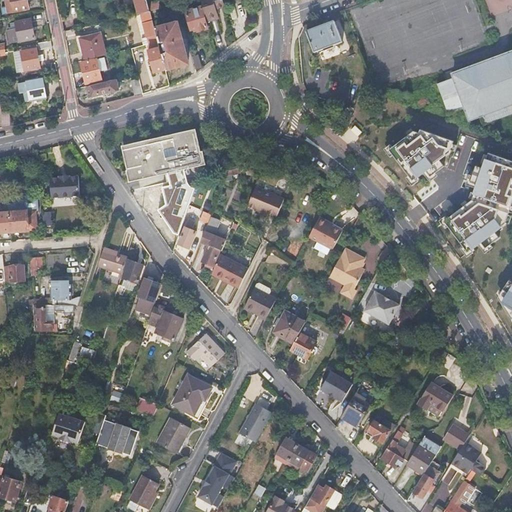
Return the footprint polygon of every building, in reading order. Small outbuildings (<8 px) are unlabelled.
[(10,0),(11,0),(5,1),(8,15),(29,11),(26,0),(10,0)] [(134,0),(138,15),(150,12),(150,10),(148,3),(147,0),(134,0)] [(203,0),(200,1),(207,24),(218,20),(215,11),(225,8),(222,0),(203,0)] [(159,1),(148,3),(150,10),(160,7),(159,1)] [(192,9),(184,11),(191,31),(196,30),(197,34),(207,31),(200,10),(193,12),(192,9)] [(150,12),(138,15),(140,23),(152,20),(150,12)] [(17,30),(15,31),(17,43),(35,40),(31,20),(16,23),(17,30)] [(326,26),(305,33),(313,54),(343,43),(335,22),(326,26)] [(153,23),(141,26),(144,39),(141,40),(143,47),(149,45),(158,43),(153,23)] [(176,25),(157,30),(167,70),(187,65),(176,25)] [(98,36),(79,41),(84,61),(103,57),(98,36)] [(50,42),(37,44),(38,52),(52,49),(50,42)] [(151,52),(148,53),(153,74),(166,71),(158,43),(149,45),(151,52)] [(23,60),(20,61),(20,65),(24,64),(25,72),(40,69),(36,50),(22,53),(23,60)] [(453,78),(436,84),(447,114),(464,108),(468,120),(480,116),(483,124),(511,113),(511,51),(451,74),(453,78)] [(95,60),(79,64),(84,84),(100,81),(95,60)] [(27,83),(17,84),(19,94),(23,94),(25,103),(46,99),(43,78),(26,81),(27,83)] [(139,78),(131,79),(132,94),(141,93),(139,78)] [(117,80),(86,87),(89,99),(120,91),(117,80)] [(9,113),(1,113),(1,130),(10,128),(9,113)] [(452,167),(450,160),(460,141),(426,129),(387,150),(418,189),(452,167)] [(122,149),(129,182),(167,173),(186,169),(202,166),(195,133),(170,139),(122,149)] [(499,204),(511,211),(511,158),(494,153),(480,198),(499,204)] [(259,163),(229,170),(227,176),(247,171),(249,176),(254,175),(259,163)] [(186,169),(167,173),(171,185),(163,187),(167,204),(160,210),(174,234),(180,235),(194,188),(192,187),(188,184),(186,169)] [(50,177),(52,197),(80,195),(78,175),(69,176),(69,174),(58,175),(58,176),(50,177)] [(256,212),(264,216),(266,212),(269,214),(278,217),(285,199),(257,186),(248,205),(258,209),(256,212)] [(450,221),(470,256),(511,224),(511,211),(499,204),(480,199),(475,206),(467,213),(450,221)] [(10,212),(12,232),(29,230),(29,229),(37,228),(36,213),(28,214),(28,210),(10,212)] [(43,212),(44,226),(52,225),(50,211),(43,212)] [(201,221),(208,224),(211,217),(212,214),(205,211),(201,221)] [(0,232),(12,232),(10,212),(0,212),(0,232)] [(208,224),(205,232),(213,236),(214,235),(220,220),(211,217),(208,224)] [(310,235),(309,237),(333,249),(343,231),(328,223),(328,222),(320,217),(310,235)] [(186,227),(179,244),(190,248),(194,238),(186,235),(189,229),(186,227)] [(213,236),(205,232),(201,242),(210,246),(204,261),(214,266),(221,251),(222,251),(227,241),(214,235),(213,236)] [(128,260),(128,259),(119,256),(114,254),(115,251),(105,247),(99,267),(123,274),(128,260)] [(131,283),(137,285),(144,266),(134,262),(138,249),(132,247),(128,259),(128,260),(131,261),(125,278),(126,278),(132,281),(131,283)] [(345,249),(330,278),(345,286),(341,294),(352,299),(356,291),(354,290),(364,271),(360,268),(365,259),(345,249)] [(221,254),(214,272),(225,276),(224,279),(241,285),(249,266),(221,254)] [(31,258),(32,269),(43,268),(42,257),(31,258)] [(4,278),(5,283),(25,281),(24,265),(3,267),(4,278)] [(134,291),(137,285),(131,283),(132,281),(126,278),(124,286),(127,287),(126,288),(134,291)] [(259,279),(257,283),(271,291),(273,287),(272,284),(261,279),(259,279)] [(148,280),(137,311),(152,316),(156,305),(156,303),(155,303),(161,284),(148,280)] [(59,305),(78,306),(81,296),(72,299),(71,281),(52,281),(52,297),(52,301),(59,301),(59,305)] [(271,291),(257,283),(246,304),(260,311),(258,315),(266,319),(279,295),(271,291)] [(376,292),(366,311),(389,324),(400,305),(376,292)] [(244,308),(258,315),(260,311),(246,304),(244,308)] [(34,305),(34,315),(35,331),(52,331),(52,324),(46,324),(46,320),(46,308),(50,308),(50,305),(40,305),(34,305)] [(76,313),(78,306),(59,305),(55,305),(55,310),(65,311),(65,313),(76,313)] [(152,316),(148,329),(157,333),(166,337),(165,339),(171,342),(172,340),(175,341),(184,319),(167,312),(168,310),(156,305),(152,316)] [(295,343),(300,333),(306,321),(286,311),(275,332),(295,343)] [(351,320),(342,315),(336,326),(345,331),(351,320)] [(300,333),(295,343),(291,350),(300,355),(297,360),(305,364),(317,342),(300,333)] [(212,368),(225,355),(206,335),(186,354),(195,363),(201,357),(212,368)] [(137,360),(129,383),(135,386),(143,363),(137,360)] [(351,385),(331,373),(321,390),(342,402),(351,385)] [(191,418),(197,421),(208,400),(206,399),(211,388),(188,376),(174,405),(192,415),(191,418)] [(426,411),(430,405),(443,412),(453,397),(431,383),(417,405),(426,411)] [(354,396),(341,418),(357,427),(370,406),(354,396)] [(147,414),(154,417),(159,405),(151,402),(147,414)] [(256,405),(240,434),(256,443),(273,413),(256,405)] [(140,432),(106,419),(108,414),(100,411),(93,430),(102,434),(99,441),(113,446),(112,448),(132,455),(140,432)] [(86,422),(59,413),(51,436),(70,443),(71,440),(79,443),(86,422)] [(158,443),(178,453),(191,428),(172,418),(158,443)] [(374,438),(383,443),(391,431),(375,421),(368,431),(376,436),(374,438)] [(460,450),(465,443),(469,435),(453,424),(443,440),(460,450)] [(398,430),(382,457),(399,468),(404,460),(401,458),(405,451),(396,445),(397,443),(399,444),(405,435),(398,430)] [(407,464),(424,474),(429,466),(433,460),(441,448),(424,437),(407,464)] [(276,457),(287,464),(298,445),(287,438),(276,457)] [(481,454),(465,443),(460,450),(451,464),(461,470),(464,469),(469,472),(471,470),(480,476),(486,468),(476,461),(481,454)] [(287,464),(287,465),(295,469),(297,465),(300,467),(308,471),(317,457),(298,445),(287,464)] [(75,463),(82,465),(86,452),(80,450),(75,463)] [(243,463),(222,452),(198,497),(220,508),(243,463)] [(433,460),(429,466),(434,469),(435,470),(439,464),(433,460)] [(429,466),(424,474),(425,475),(414,492),(423,498),(429,487),(431,485),(434,480),(429,477),(434,469),(429,466)] [(448,467),(442,482),(450,486),(456,470),(448,467)] [(356,477),(349,470),(340,484),(348,490),(356,477)] [(491,483),(497,487),(504,476),(498,472),(491,483)] [(131,499),(147,508),(159,484),(144,475),(131,499)] [(0,478),(0,497),(17,502),(22,482),(5,477),(4,480),(0,478)] [(30,481),(23,501),(33,504),(38,484),(30,481)] [(310,509),(315,511),(321,511),(335,490),(327,485),(323,492),(320,490),(322,487),(319,485),(306,506),(310,509)] [(112,498),(119,501),(124,489),(117,486),(112,498)] [(467,491),(460,486),(450,502),(451,503),(445,511),(464,511),(457,507),(467,491)] [(65,511),(69,501),(52,496),(48,506),(53,507),(50,511),(65,511)] [(293,511),(294,510),(283,504),(284,501),(276,497),(267,511),(293,511)]
